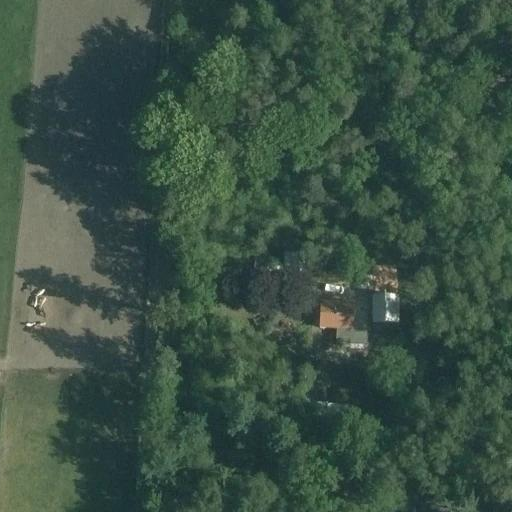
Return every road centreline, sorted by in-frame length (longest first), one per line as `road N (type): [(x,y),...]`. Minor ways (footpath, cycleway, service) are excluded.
road 1 (track): [(138,511),(163,0)]
road 2 (track): [(153,279),(342,287)]
